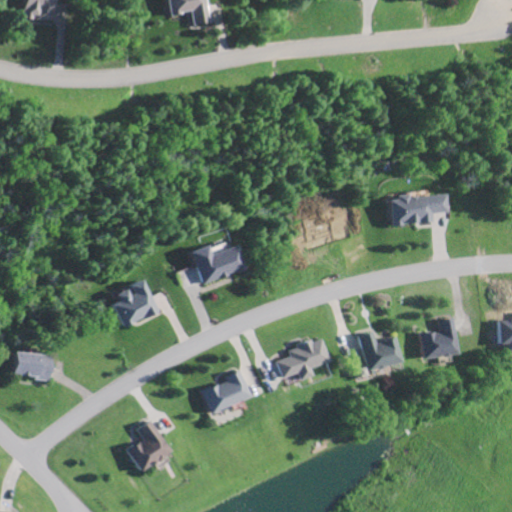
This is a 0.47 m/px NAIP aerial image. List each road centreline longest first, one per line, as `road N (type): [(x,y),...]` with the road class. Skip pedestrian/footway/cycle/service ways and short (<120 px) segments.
road 1 (residential): [(63,511),(0,433),(7,71),(131,79),(278,50),(481,33),(502,8)]
road 2 (residential): [(25,457),(127,381),(230,326),(385,277),(511,261)]
